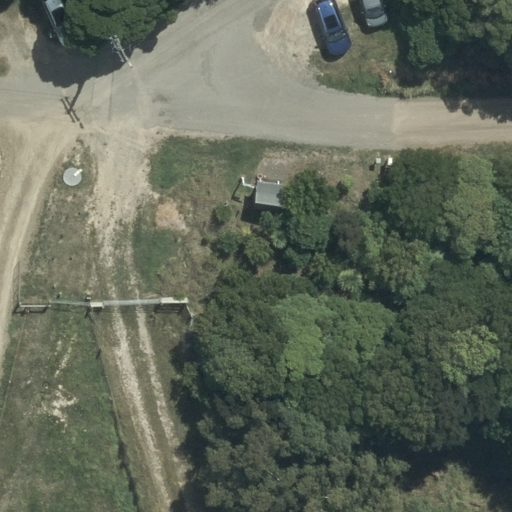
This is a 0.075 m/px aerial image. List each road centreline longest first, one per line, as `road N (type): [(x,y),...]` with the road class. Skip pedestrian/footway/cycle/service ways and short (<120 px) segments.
road 1 (unclassified): [(192,73),(226,93),(350,121),(511,116)]
road 2 (unclassified): [(0,106),(192,73)]
